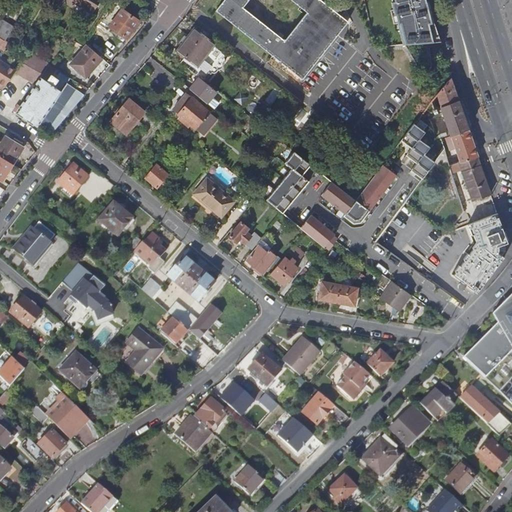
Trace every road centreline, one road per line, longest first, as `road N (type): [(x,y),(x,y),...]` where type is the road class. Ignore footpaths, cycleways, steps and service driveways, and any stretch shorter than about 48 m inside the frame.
road 1 (residential): [(31,511),(78,464),(207,377),(277,309)]
road 2 (residential): [(66,135),(277,309)]
road 3 (residential): [(277,309),(446,341)]
road 4 (residential): [(66,135),(173,9)]
road 5 (tertiary): [(462,23),(474,113),(481,131),(502,126)]
road 6 (tertiary): [(358,427),(446,341)]
road 7 (tertiary): [(358,427),(271,511)]
